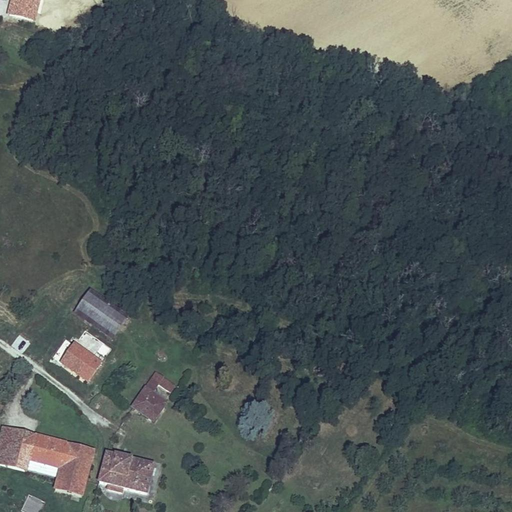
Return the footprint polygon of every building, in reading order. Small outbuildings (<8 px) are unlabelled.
[(36,0),(13,0),(9,15),(38,23),(40,13),(34,11),(36,0)] [(126,321),(88,294),(72,316),(111,343),(126,321)] [(64,340),(51,359),(88,385),(111,350),(83,331),(73,346),(64,340)] [(176,388),(155,374),(129,410),(153,426),(168,405),(166,404),(176,388)] [(0,469),(25,476),(28,465),(58,473),(51,494),(81,501),(95,452),(0,428),(0,469)] [(122,493),(145,499),(153,467),(104,456),(96,486),(109,489),(108,492),(121,496),(122,493)]
